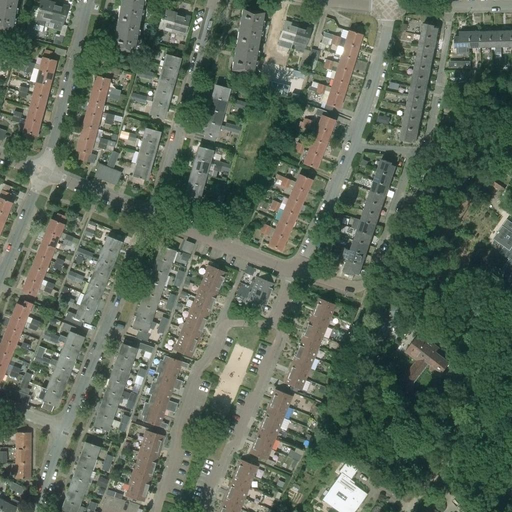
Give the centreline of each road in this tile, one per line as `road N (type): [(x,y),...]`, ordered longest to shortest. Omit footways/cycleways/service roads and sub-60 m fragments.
road 1 (residential): [(156,511),(198,370),(223,324),(273,321)]
road 2 (residential): [(63,430),(150,215)]
road 3 (residential): [(150,215),(213,0)]
road 4 (residential): [(297,272),(349,286),(368,280),(406,166),(419,151)]
road 5 (residential): [(273,321),(278,336),(201,511)]
road 6 (unclassified): [(511,365),(407,511)]
road 7 (residential): [(42,172),(89,0)]
road 8 (residential): [(297,272),(150,215)]
road 9 (residential): [(419,151),(450,5)]
road 10 (residential): [(355,145),(391,7)]
road 11 (residential): [(297,272),(355,145)]
